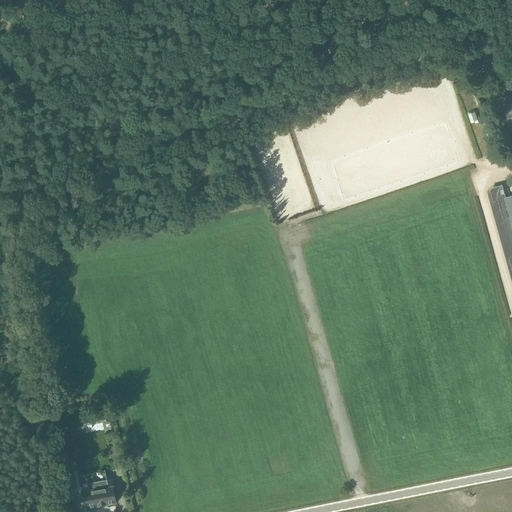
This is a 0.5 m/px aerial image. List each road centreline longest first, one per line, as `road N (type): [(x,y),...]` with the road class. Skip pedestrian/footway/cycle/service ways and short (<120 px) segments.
road 1 (track): [(288,233),(362,501)]
road 2 (unclassified): [(312,511),(511,472)]
road 3 (unknown): [(511,292),(481,176),(511,168)]
